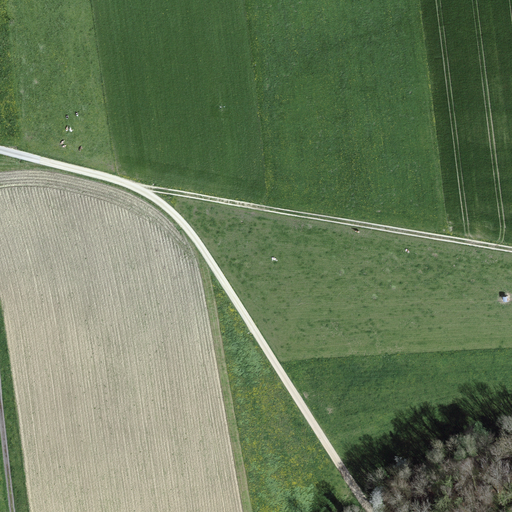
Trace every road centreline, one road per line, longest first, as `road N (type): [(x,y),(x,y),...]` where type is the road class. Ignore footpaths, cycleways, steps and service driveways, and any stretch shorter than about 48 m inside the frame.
road 1 (track): [(373,511),(192,237),(138,189),(511,247)]
road 2 (residential): [(138,189),(0,151)]
